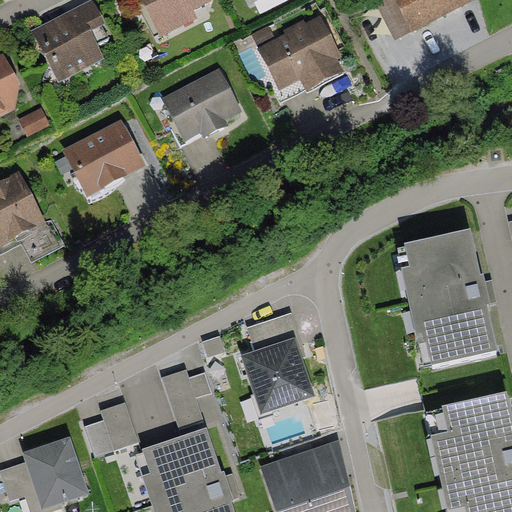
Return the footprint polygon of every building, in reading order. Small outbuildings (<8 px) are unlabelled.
[(143,0),(159,31),(208,7),(204,0),(143,0)] [(398,0),(414,31),(468,4),(466,0),(381,0),(381,1),(382,0),(398,0)] [(92,8),(35,37),(59,84),(100,63),(92,49),(108,41),(92,8)] [(338,59),(319,23),(261,53),(280,90),(302,78),(309,91),(340,75),(333,62),(338,59)] [(18,88),(4,60),(0,62),(0,118),(13,111),(5,95),(18,88)] [(237,111),(218,76),(165,104),(184,140),(202,131),(207,139),(225,130),(220,120),(237,111)] [(49,127),(42,113),(27,120),(34,134),(49,127)] [(141,169),(120,129),(69,156),(90,196),(141,169)] [(0,252),(44,229),(17,180),(0,189),(0,252)] [(471,245),(405,258),(410,280),(402,282),(419,358),(428,357),(432,379),(498,364),(471,245)] [(258,358),(246,362),(264,415),(311,399),(293,347),(301,345),(292,316),(249,331),(258,358)] [(225,353),(219,339),(206,344),(211,358),(225,353)] [(187,372),(163,380),(181,432),(205,424),(198,402),(213,396),(206,375),(190,380),(187,372)] [(115,454),(139,445),(126,405),(101,413),(115,454)] [(511,511),(511,421),(509,406),(427,424),(446,511),(511,511)] [(208,437),(137,460),(154,511),(231,511),(230,506),(241,502),(233,479),(223,482),(208,437)] [(86,496),(69,446),(28,460),(30,465),(2,474),(11,502),(39,493),(45,510),(86,496)] [(353,511),(339,448),(265,473),(277,511),(353,511)]
